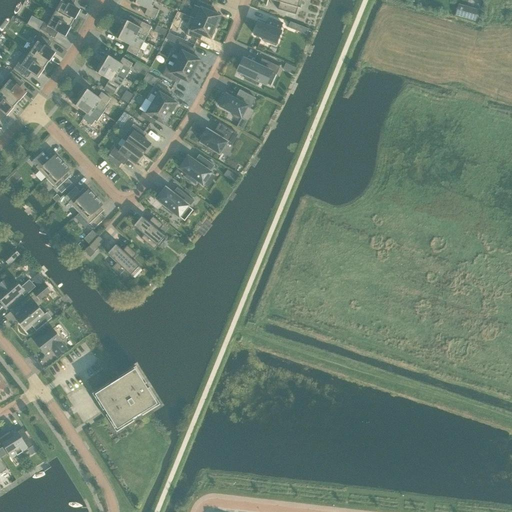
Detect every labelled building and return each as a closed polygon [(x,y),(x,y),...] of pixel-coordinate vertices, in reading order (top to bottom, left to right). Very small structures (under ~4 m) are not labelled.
[(56,0),(50,11),(72,23),(79,10),(72,6),(75,1),(74,0),(56,0)] [(152,8),(155,1),(152,0),(133,0),(132,3),(147,9),(144,15),(155,19),(158,10),(152,8)] [(271,0),(279,2),(277,9),(295,14),(297,8),(300,8),(302,0),(271,0)] [(209,11),(211,6),(200,1),(198,6),(194,5),(190,16),(196,19),(215,27),(220,16),(209,11)] [(479,10),(466,6),(463,17),(476,21),(479,10)] [(65,36),(72,23),(50,11),(40,30),(55,38),(58,32),(65,36)] [(269,18),(266,25),(259,22),(254,35),(263,39),(263,41),(269,43),(269,41),(277,44),(281,31),(280,30),(282,23),(269,18)] [(215,27),(196,19),(193,26),(190,24),(186,35),(197,39),(200,34),(211,39),(215,27)] [(124,20),(120,29),(138,38),(140,34),(146,37),(151,27),(141,22),(138,27),(124,20)] [(138,38),(120,29),(115,38),(129,45),(126,51),(136,56),(139,50),(133,47),(138,38)] [(37,43),(29,53),(46,65),(54,53),(47,49),(51,43),(38,34),(33,40),(37,43)] [(176,62),(195,71),(200,60),(190,55),(193,48),(180,41),(174,52),(179,55),(176,62)] [(29,53),(26,51),(14,69),(27,78),(31,73),(38,77),(46,65),(29,53)] [(101,63),(118,74),(123,65),(129,69),(132,63),(122,58),(119,63),(106,55),(101,63)] [(258,66),(244,59),(238,72),(246,75),(244,79),(255,84),(257,80),(265,84),(271,72),(276,75),(280,67),(262,58),(258,66)] [(189,82),(195,71),(176,62),(173,68),(167,65),(162,75),(176,82),(178,77),(189,82)] [(118,74),(101,63),(95,72),(109,80),(106,85),(115,91),(118,86),(120,87),(125,78),(118,74)] [(0,85),(0,90),(16,104),(25,94),(19,88),(23,83),(11,73),(0,85)] [(157,97),(153,103),(171,114),(177,103),(167,97),(170,92),(157,84),(154,89),(151,94),(157,97)] [(79,96),(95,108),(98,104),(104,108),(110,99),(101,92),(98,97),(85,88),(79,96)] [(6,116),(16,104),(0,90),(0,110),(6,116)] [(237,97),(236,99),(226,94),(219,106),(234,114),(233,115),(233,117),(238,119),(239,118),(240,117),(241,118),(247,107),(250,108),(255,98),(240,90),(236,97),(237,97)] [(90,116),(95,108),(79,96),(73,105),(86,114),(82,119),(91,125),(95,120),(90,116)] [(171,114),(153,103),(146,113),(143,111),(140,116),(151,123),(154,118),(164,124),(171,114)] [(217,130),(214,134),(207,129),(202,137),(203,138),(201,142),(206,146),(204,148),(211,153),(213,150),(219,154),(227,143),(231,145),(238,134),(220,123),(216,129),(217,130)] [(126,142),(143,154),(150,144),(141,137),(144,133),(134,125),(131,130),(133,132),(126,142)] [(136,164),(143,154),(126,142),(122,148),(117,144),(109,155),(122,164),(126,157),(136,164)] [(36,168),(46,178),(63,162),(56,155),(54,157),(51,154),(47,157),(43,153),(34,161),(38,166),(36,168)] [(199,155),(195,162),(188,157),(180,169),(187,173),(184,176),(196,184),(198,181),(203,184),(211,173),(209,172),(214,165),(199,155)] [(63,162),(46,178),(57,189),(58,188),(63,192),(72,183),(67,179),(71,175),(68,172),(70,171),(63,162)] [(412,176),(406,192),(430,200),(435,183),(433,183),(436,174),(422,169),(419,178),(412,176)] [(193,210),(189,207),(194,201),(177,187),(172,194),(166,189),(157,200),(163,204),(162,206),(171,214),(173,212),(184,221),(193,210)] [(69,203),(79,213),(96,197),(89,190),(87,192),(84,189),(80,192),(76,188),(67,196),(71,201),(69,203)] [(451,194),(447,206),(452,207),(449,217),(460,221),(468,197),(456,194),(456,196),(451,194)] [(96,197),(79,213),(89,224),(91,222),(95,227),(105,218),(100,214),(104,210),(101,207),(103,205),(96,197)] [(468,197),(460,221),(471,225),(475,214),(480,216),(483,205),(478,203),(479,201),(468,197)] [(490,200),(486,213),(491,215),(487,229),(498,233),(506,210),(494,206),(496,201),(490,200)] [(511,211),(506,210),(498,233),(510,237),(511,229),(511,211)] [(148,223),(142,218),(134,227),(144,235),(141,239),(154,250),(157,247),(159,248),(168,239),(158,231),(163,226),(153,217),(148,223)] [(421,240),(406,235),(404,243),(388,238),(382,255),(405,262),(410,246),(419,248),(421,240)] [(104,241),(99,236),(89,247),(94,252),(104,241)] [(137,255),(127,246),(122,251),(117,245),(108,255),(117,263),(112,268),(125,281),(130,275),(132,277),(141,268),(132,260),(137,255)] [(19,255),(14,249),(3,259),(9,264),(19,255)] [(8,282),(5,279),(0,283),(0,299),(7,306),(21,292),(24,295),(35,285),(28,278),(20,286),(12,278),(8,282)] [(381,279),(377,292),(397,298),(399,292),(404,294),(406,289),(400,287),(401,285),(381,279)] [(50,291),(45,285),(34,294),(40,300),(50,291)] [(44,315),(34,302),(16,317),(26,330),(44,315)] [(376,307),(372,323),(395,330),(399,318),(409,320),(412,311),(389,303),(386,310),(376,307)] [(421,321),(416,338),(428,342),(435,321),(428,318),(430,312),(420,308),(416,320),(421,321)] [(435,321),(428,342),(440,346),(446,327),(451,329),(455,316),(445,313),(442,320),(436,318),(435,321)] [(457,323),(454,335),(459,337),(455,351),(466,355),(474,329),(457,323)] [(57,356),(67,349),(61,341),(62,340),(52,328),(35,342),(45,354),(51,349),(57,356)] [(474,329),(466,355),(477,358),(482,344),(488,346),(491,334),(474,329)] [(495,335),(492,347),(497,348),(493,363),(504,367),(511,342),(511,340),(505,338),(495,335)] [(127,374),(119,379),(95,394),(114,424),(116,423),(119,428),(149,409),(155,405),(152,400),(154,399),(139,374),(136,375),(133,370),(127,374)] [(17,431),(12,424),(12,425),(15,429),(0,438),(0,439),(14,462),(14,461),(12,457),(16,454),(17,455),(22,452),(26,458),(37,451),(33,445),(22,428),(17,431)]
